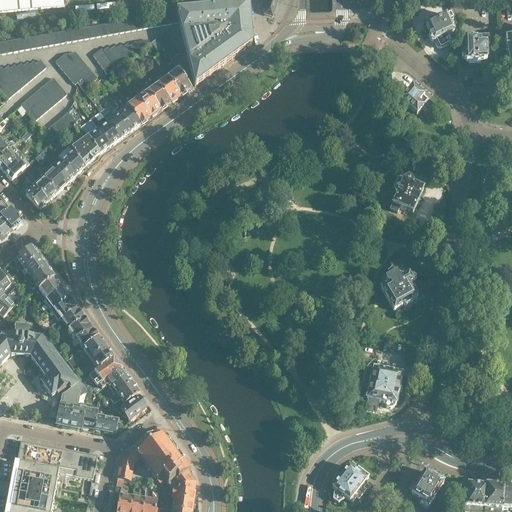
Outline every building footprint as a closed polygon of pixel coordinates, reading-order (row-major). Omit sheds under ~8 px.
[(0,0),(0,13),(64,7),(63,0),(0,0)] [(264,15),(265,15),(272,18),(277,0),(266,0),(262,11),(265,12),(264,15)] [(248,6),(176,12),(179,24),(185,48),(195,87),(211,76),(211,75),(252,45),(248,6)] [(176,12),(171,13),(173,25),(179,24),(176,12)] [(171,13),(165,14),(167,26),(173,25),(171,13)] [(165,14),(159,15),(161,27),(167,26),(165,14)] [(159,15),(153,16),(155,28),(161,27),(159,15)] [(153,16),(147,17),(149,29),(155,28),(153,16)] [(453,22),(451,17),(447,17),(446,16),(426,26),(430,34),(428,36),(431,42),(434,43),(435,42),(436,44),(435,44),(437,49),(440,49),(451,44),(448,36),(454,33),(451,25),(453,22)] [(147,17),(141,18),(143,30),(149,29),(147,17)] [(141,18),(135,19),(137,31),(143,30),(141,18)] [(135,19),(129,21),(131,32),(137,31),(135,19)] [(129,21),(123,22),(125,33),(131,32),(129,21)] [(123,22),(117,23),(120,34),(125,33),(123,22)] [(117,23),(111,24),(114,35),(120,34),(117,23)] [(111,24),(106,25),(108,36),(114,35),(111,24)] [(106,25),(100,26),(102,38),(108,36),(106,25)] [(100,26),(94,27),(96,39),(102,38),(100,26)] [(94,27),(88,28),(90,40),(96,39),(94,27)] [(88,28),(82,29),(84,41),(90,40),(88,28)] [(82,29),(76,30),(78,42),(84,41),(82,29)] [(76,30),(70,31),(72,43),(78,42),(76,30)] [(70,31),(64,32),(66,44),(72,43),(70,31)] [(64,32),(58,33),(60,45),(66,44),(64,32)] [(58,33),(52,34),(55,46),(60,45),(58,33)] [(52,34),(47,35),(49,47),(55,46),(52,34)] [(47,35),(41,36),(43,48),(49,47),(47,35)] [(165,35),(161,38),(168,48),(172,44),(165,35)] [(41,36),(35,38),(37,49),(43,48),(41,36)] [(466,52),(462,55),(462,58),(466,60),(466,62),(478,62),(478,61),(487,60),(486,45),(490,45),(489,36),(477,37),(477,39),(465,40),(466,52)] [(35,38),(29,39),(31,50),(37,49),(35,38)] [(161,38),(156,41),(162,50),(163,51),(168,48),(161,38)] [(29,39),(23,40),(25,51),(31,50),(29,39)] [(23,40),(17,41),(19,52),(25,51),(23,40)] [(17,41),(11,42),(13,53),(19,52),(17,41)] [(148,41),(134,43),(140,52),(150,45),(148,41)] [(162,50),(156,41),(151,45),(157,53),(162,50)] [(11,42),(5,43),(7,55),(13,53),(11,42)] [(134,43),(129,47),(135,56),(140,52),(134,43)] [(172,44),(168,48),(175,58),(179,54),(178,53),(172,44)] [(128,45),(123,48),(131,59),(135,56),(129,47),(128,45)] [(121,46),(116,49),(126,62),(131,59),(123,48),(121,46)] [(115,47),(110,50),(121,66),(126,62),(116,49),(115,47)] [(108,48),(103,52),(105,55),(109,60),(112,65),(116,70),(121,66),(110,50),(108,48)] [(168,48),(163,51),(170,61),(175,58),(168,48)] [(93,57),(96,62),(105,55),(103,52),(102,50),(93,57)] [(75,54),(64,56),(68,61),(71,65),(79,59),(75,54)] [(105,55),(96,62),(100,66),(109,60),(105,55)] [(55,63),(59,68),(68,61),(64,56),(55,63)] [(79,59),(71,65),(75,70),(83,63),(79,59)] [(109,60),(100,66),(103,71),(112,65),(109,60)] [(40,61),(36,64),(43,72),(46,69),(40,61)] [(68,61),(59,68),(63,72),(71,65),(68,61)] [(34,62),(30,66),(39,75),(43,72),(36,64),(34,62)] [(28,63),(23,67),(35,79),(39,75),(30,66),(28,63)] [(83,63),(75,70),(79,75),(87,68),(83,63)] [(21,64),(17,68),(22,74),(30,82),(35,79),(23,67),(21,64)] [(71,65),(63,72),(67,77),(75,70),(71,65)] [(112,65),(103,71),(107,76),(116,70),(112,65)] [(11,69),(17,76),(19,77),(22,74),(17,68),(15,66),(11,69)] [(4,71),(12,78),(13,80),(17,76),(11,69),(8,67),(4,71)] [(0,69),(0,75),(6,81),(7,83),(12,78),(4,71),(1,68),(0,69)] [(87,68),(79,75),(83,79),(91,72),(87,68)] [(191,90),(176,70),(176,69),(165,76),(167,77),(181,97),(191,90)] [(75,70),(67,77),(71,82),(79,75),(75,70)] [(91,72),(83,79),(89,87),(97,80),(91,72)] [(22,74),(19,77),(26,86),(30,82),(22,74)] [(79,75),(71,82),(75,86),(83,79),(79,75)] [(17,76),(13,80),(22,89),(26,86),(19,77),(17,76)] [(171,104),(181,97),(167,77),(165,76),(156,83),(157,85),(171,104)] [(12,78),(7,83),(17,93),(22,89),(13,80),(12,78)] [(53,79),(48,83),(55,92),(60,88),(53,79)] [(6,81),(1,85),(12,97),(17,93),(7,83),(6,81)] [(48,83),(44,87),(51,96),(55,92),(48,83)] [(147,91),(147,92),(161,112),(171,104),(158,87),(157,84),(155,86),(154,84),(146,90),(147,91)] [(1,85),(0,86),(0,92),(8,101),(12,97),(1,85)] [(44,87),(39,91),(46,99),(51,96),(44,87)] [(406,93),(400,100),(416,115),(423,108),(426,111),(432,105),(428,101),(412,87),(407,93),(406,93)] [(60,88),(55,92),(62,100),(67,96),(60,88)] [(39,91),(34,95),(42,103),(46,99),(39,91)] [(146,91),(136,98),(136,99),(151,119),(161,112),(147,92),(146,91)] [(55,92),(51,96),(58,104),(62,100),(55,92)] [(34,95),(30,99),(37,107),(42,103),(34,95)] [(51,96),(46,99),(53,108),(58,104),(51,96)] [(30,99),(25,103),(32,111),(37,107),(30,99)] [(46,99),(42,103),(49,112),(53,108),(46,99)] [(125,105),(128,108),(140,126),(151,119),(136,99),(135,100),(133,99),(125,105)] [(25,103),(21,106),(21,107),(27,114),(28,115),(32,111),(25,103)] [(42,103),(37,107),(44,115),(49,112),(42,103)] [(110,114),(104,118),(120,141),(130,134),(119,118),(117,115),(114,111),(108,103),(104,106),(110,114)] [(111,106),(117,115),(119,118),(130,134),(140,126),(128,108),(125,105),(119,110),(114,103),(111,106)] [(27,114),(21,107),(16,111),(22,117),(27,114)] [(37,107),(32,111),(39,119),(44,115),(37,107)] [(32,111),(28,115),(35,123),(39,119),(32,111)] [(68,114),(63,118),(71,127),(76,123),(68,114)] [(4,122),(0,125),(0,143),(4,139),(0,134),(0,132),(2,131),(2,129),(10,122),(7,118),(4,122)] [(63,118),(58,122),(66,131),(71,127),(63,118)] [(90,121),(94,126),(110,148),(110,149),(120,141),(104,118),(104,119),(98,123),(95,118),(90,121)] [(58,122),(53,126),(61,135),(66,131),(58,122)] [(81,129),(85,135),(88,139),(88,140),(100,156),(110,148),(94,126),(91,122),(81,129)] [(80,136),(76,139),(92,163),(99,156),(100,156),(88,140),(88,139),(85,135),(83,133),(76,123),(72,126),(77,133),(78,133),(80,136)] [(53,126),(48,130),(56,139),(61,135),(53,126)] [(31,130),(24,137),(28,141),(35,134),(31,130)] [(48,130),(44,134),(51,143),(56,139),(48,130)] [(65,143),(71,151),(82,165),(85,169),(92,163),(76,139),(74,137),(65,143)] [(4,139),(0,143),(0,159),(8,151),(18,142),(15,138),(8,144),(4,139)] [(8,151),(0,159),(0,170),(3,173),(21,155),(13,146),(8,151)] [(43,153),(39,157),(44,162),(48,159),(43,153)] [(65,156),(60,161),(76,178),(85,169),(82,165),(72,155),(69,153),(66,156),(65,156)] [(21,155),(3,173),(12,182),(18,177),(30,166),(25,160),(25,159),(21,155)] [(44,162),(39,157),(36,160),(41,166),(44,162)] [(54,166),(51,170),(54,172),(67,186),(76,178),(60,161),(59,160),(53,165),(54,166)] [(40,176),(41,178),(44,181),(44,180),(58,195),(67,186),(54,172),(51,170),(49,168),(40,176)] [(31,185),(33,186),(48,203),(48,204),(58,195),(44,180),(44,181),(41,178),(36,183),(30,177),(27,180),(31,185)] [(395,197),(391,206),(389,210),(397,214),(399,208),(412,214),(417,204),(419,199),(423,189),(412,184),(412,183),(411,180),(407,178),(404,180),(403,181),(402,180),(402,181),(397,178),(391,192),(394,193),(395,196),(395,197)] [(31,185),(22,193),(39,212),(48,203),(33,186),(31,185)] [(0,203),(0,217),(13,233),(14,233),(13,232),(15,230),(16,231),(22,226),(22,225),(22,224),(21,223),(15,216),(11,211),(2,202),(0,203)] [(0,237),(4,242),(13,233),(0,217),(0,237)] [(32,248),(16,259),(13,262),(16,266),(19,264),(24,270),(39,259),(32,248)] [(39,259),(24,270),(28,276),(25,278),(28,282),(31,280),(47,269),(47,268),(39,259)] [(394,265),(387,273),(390,278),(386,281),(388,285),(380,289),(393,312),(402,307),(403,308),(404,309),(405,309),(411,306),(411,305),(412,304),(411,302),(417,298),(410,286),(414,284),(413,283),(415,282),(415,281),(416,280),(416,278),(415,277),(414,276),(412,275),(411,275),(409,276),(409,275),(402,279),(394,265)] [(47,269),(31,280),(28,282),(31,286),(34,284),(39,290),(54,279),(47,269)] [(0,317),(3,320),(21,300),(1,274),(0,275),(0,317)] [(54,279),(39,290),(46,300),(62,289),(54,279)] [(62,289),(46,300),(43,303),(50,312),(53,310),(69,299),(62,289)] [(69,299),(53,310),(50,312),(55,319),(50,323),(53,326),(60,321),(60,320),(76,309),(69,299)] [(76,309),(60,320),(60,321),(62,325),(63,324),(68,330),(84,319),(76,309)] [(42,318),(38,314),(33,318),(37,322),(42,318)] [(84,319),(68,330),(76,340),(91,329),(84,319)] [(44,332),(49,328),(46,323),(41,327),(44,332)] [(0,366),(9,357),(30,358),(35,365),(46,380),(41,384),(46,391),(51,398),(56,394),(57,395),(68,387),(71,390),(70,390),(71,391),(79,385),(78,384),(80,383),(81,383),(73,372),(67,364),(64,365),(44,337),(43,337),(40,333),(29,332),(29,328),(15,327),(15,333),(2,332),(0,334),(0,366)] [(76,340),(71,344),(74,348),(78,344),(83,350),(98,339),(91,329),(76,340)] [(98,339),(83,350),(90,360),(105,349),(98,339)] [(105,349),(90,360),(97,371),(113,359),(106,350),(105,349)] [(98,371),(94,374),(85,380),(81,383),(89,394),(102,385),(121,371),(113,359),(97,371),(98,371)] [(72,360),(67,364),(73,372),(78,369),(72,360)] [(368,401),(365,412),(376,414),(379,403),(385,404),(385,406),(386,408),(387,409),(388,409),(389,410),(391,410),(392,409),(394,407),(394,406),(396,406),(398,395),(400,388),(399,388),(402,377),(383,373),(375,372),(375,370),(374,370),(374,372),(372,382),(371,383),(370,383),(367,399),(367,400),(368,401)] [(121,371),(102,385),(99,387),(102,391),(106,389),(107,391),(111,388),(116,395),(131,384),(126,377),(121,371)] [(62,396),(56,427),(81,432),(86,407),(77,406),(78,399),(84,395),(89,396),(89,395),(80,383),(78,384),(79,385),(71,391),(70,390),(62,396)] [(131,384),(116,395),(117,395),(110,400),(113,404),(114,405),(121,401),(125,406),(140,395),(131,384)] [(135,418),(146,410),(145,408),(145,407),(143,404),(141,403),(138,399),(136,401),(135,400),(123,409),(123,408),(117,412),(122,418),(124,416),(126,419),(129,423),(131,422),(132,422),(135,420),(135,418)] [(86,407),(81,432),(81,430),(87,431),(88,430),(94,431),(98,410),(86,407)] [(97,415),(94,431),(95,432),(96,433),(99,433),(101,433),(115,435),(115,433),(116,432),(117,429),(116,428),(117,422),(115,422),(115,421),(102,418),(102,416),(97,415)] [(122,458),(121,464),(134,466),(141,461),(156,482),(156,481),(157,482),(162,478),(167,485),(167,484),(168,485),(176,479),(179,481),(177,483),(179,486),(178,491),(194,494),(195,482),(188,472),(191,469),(182,457),(178,460),(161,438),(165,435),(163,432),(161,430),(152,436),(151,437),(139,446),(122,458)] [(18,467),(9,511),(51,511),(58,475),(75,478),(75,480),(91,482),(92,483),(97,459),(21,444),(16,467),(18,467)] [(367,484),(365,482),(366,481),(369,477),(361,471),(358,469),(355,473),(349,468),(344,474),(343,475),(341,478),(338,482),(337,483),(332,489),(336,492),(336,493),(334,495),(333,500),(338,504),(345,500),(346,499),(350,502),(352,503),(356,498),(359,500),(366,491),(363,489),(367,484)] [(133,471),(120,469),(119,475),(132,477),(133,471)] [(409,490),(411,493),(412,494),(411,494),(430,506),(443,484),(436,479),(437,477),(433,474),(431,476),(425,472),(416,487),(412,486),(409,490)] [(118,481),(124,482),(131,483),(132,477),(119,475),(118,481)] [(483,511),(485,487),(468,485),(467,501),(465,501),(463,502),(463,507),(465,509),(465,511),(483,511)] [(487,486),(485,487),(483,511),(501,511),(503,487),(487,486)] [(501,511),(511,511),(511,488),(503,487),(501,511)] [(194,494),(173,490),(171,500),(193,503),(195,494),(194,494)] [(122,497),(120,496),(117,511),(130,511),(133,498),(122,496),(122,497)] [(133,498),(130,511),(143,511),(145,499),(133,498)] [(145,499),(143,511),(156,511),(157,501),(145,499)] [(181,511),(191,511),(193,503),(171,500),(171,501),(173,501),(172,511),(181,511)]
